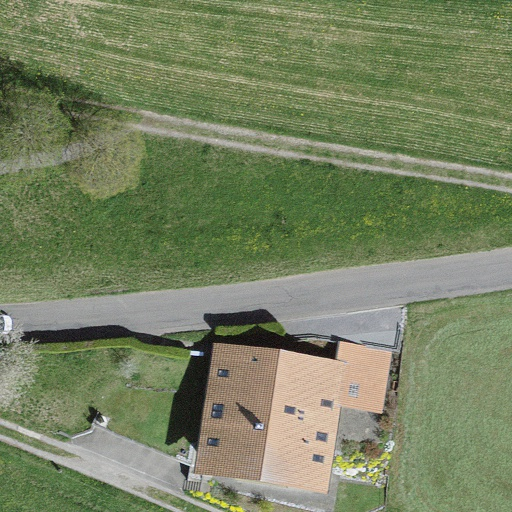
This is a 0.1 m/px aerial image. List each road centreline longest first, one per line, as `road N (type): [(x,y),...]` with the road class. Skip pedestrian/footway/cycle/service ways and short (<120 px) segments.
road 1 (track): [(0,99),(511,189)]
road 2 (unclassified): [(0,324),(511,268)]
road 3 (track): [(178,511),(0,437)]
